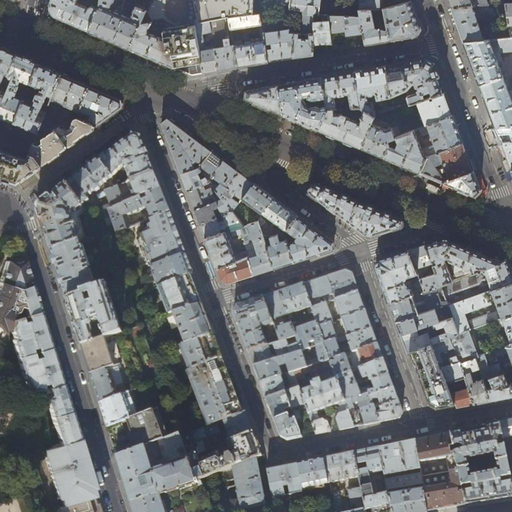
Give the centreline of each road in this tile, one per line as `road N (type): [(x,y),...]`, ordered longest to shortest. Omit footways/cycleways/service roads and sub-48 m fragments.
road 1 (residential): [(0,197),(11,201),(25,228),(116,511)]
road 2 (residential): [(418,426),(278,453),(215,299)]
road 3 (residential): [(443,42),(169,93)]
road 4 (residential): [(215,299),(139,80)]
road 5 (residential): [(357,251),(418,426)]
road 6 (tertiary): [(289,144),(459,216)]
road 7 (residential): [(443,42),(508,211)]
road 8 (residential): [(289,144),(273,185),(357,251)]
road 9 (residential): [(357,251),(215,299)]
road 10 (tertiary): [(169,93),(289,144)]
road 11 (tertiary): [(28,32),(139,80)]
